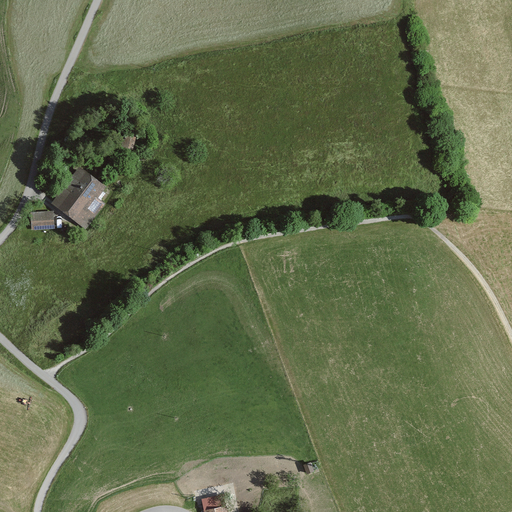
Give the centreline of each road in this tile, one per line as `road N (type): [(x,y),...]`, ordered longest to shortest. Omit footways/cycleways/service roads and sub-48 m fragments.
road 1 (track): [(44,375),(208,252),(267,233),(406,214),(427,221),(469,258),(511,334)]
road 2 (unclassified): [(0,239),(18,213),(98,0)]
road 3 (unclassified): [(37,511),(79,412),(0,336)]
